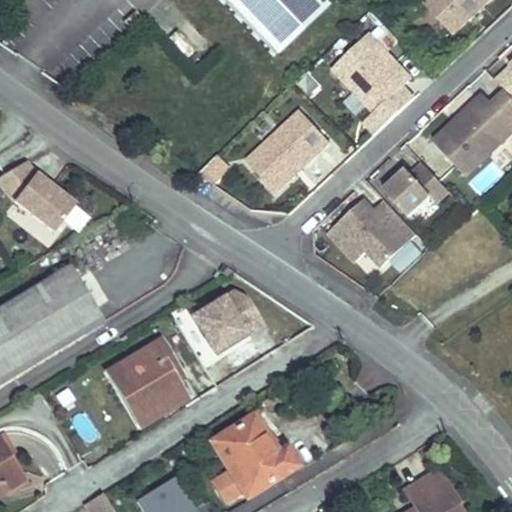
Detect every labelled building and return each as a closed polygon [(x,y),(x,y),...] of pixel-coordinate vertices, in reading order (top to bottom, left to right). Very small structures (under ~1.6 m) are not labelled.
[(329,0),(220,0),(274,56),(331,2),(329,0)] [(496,0),(431,0),(423,8),(454,40),(496,0)] [(370,35),(333,69),(375,114),(364,124),(376,136),(415,100),(392,75),(400,68),(370,35)] [(412,80),(400,68),(392,75),(404,88),(412,80)] [(511,69),(496,82),(508,94),(511,98),(511,69)] [(483,106),(479,101),(434,143),(467,178),(511,135),(511,98),(508,94),(494,107),(489,101),(483,106)] [(330,144),(300,112),(246,162),(276,194),(330,144)] [(228,169),(217,158),(198,175),(212,185),(228,169)] [(0,184),(15,202),(36,175),(27,162),(0,178),(0,184)] [(408,171),(385,192),(409,218),(431,198),(437,205),(450,193),(424,165),(412,176),(408,171)] [(36,175),(15,202),(53,233),(75,206),(36,175)] [(418,237),(395,213),(384,223),(364,202),(329,234),(357,264),(368,253),(383,269),(418,237)] [(385,202),(374,212),(384,223),(395,213),(385,202)] [(0,385),(104,324),(71,268),(0,311),(0,385)] [(192,318),(214,354),(246,334),(248,337),(265,326),(247,298),(235,291),(192,318)] [(246,334),(214,354),(216,357),(248,337),(246,334)] [(177,382),(172,374),(178,370),(161,342),(108,374),(140,428),(187,399),(177,382)] [(183,379),(178,370),(172,374),(177,382),(183,379)] [(277,456),(253,416),(212,441),(227,465),(239,486),(246,497),(297,466),(287,449),(277,456)] [(21,480),(0,444),(0,486),(3,491),(21,480)] [(239,486),(227,465),(210,476),(223,496),(239,486)] [(445,511),(441,504),(442,503),(450,498),(451,497),(454,496),(438,469),(404,490),(414,507),(417,511),(415,511),(445,511)] [(195,511),(174,478),(137,501),(143,511),(195,511)] [(115,511),(103,492),(84,503),(89,511),(115,511)] [(459,511),(451,497),(450,498),(442,503),(441,504),(445,511),(459,511)]
